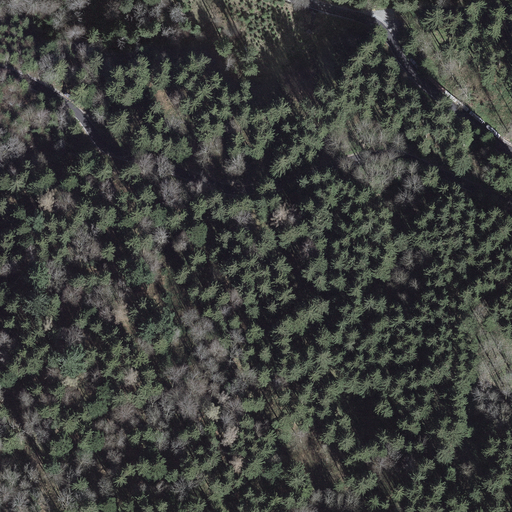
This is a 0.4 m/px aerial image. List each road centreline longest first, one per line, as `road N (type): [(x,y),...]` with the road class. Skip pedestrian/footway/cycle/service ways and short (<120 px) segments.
road 1 (track): [(0,71),(47,90),(113,154),(179,173),(245,184),(364,157),(402,157),(511,209)]
road 2 (track): [(219,179),(323,333),(346,424),(466,454),(511,498)]
road 3 (track): [(318,0),(389,44),(511,154)]
